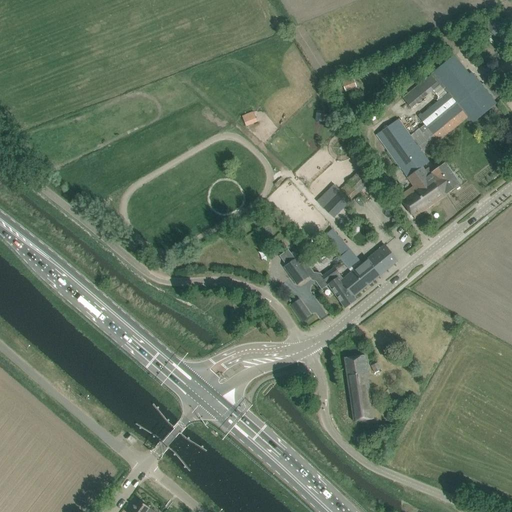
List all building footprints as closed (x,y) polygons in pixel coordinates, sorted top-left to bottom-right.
[(498,32),(493,20),(485,23),(490,35),(498,32)] [(399,120),(377,135),(408,178),(422,167),(429,162),(423,154),(441,139),(466,118),(469,116),(474,122),(497,104),(482,85),(455,55),(431,75),(439,86),(446,95),(419,117),(425,124),(410,135),(399,120)] [(402,98),(411,108),(437,85),(428,75),(402,98)] [(353,76),(341,80),(345,91),(357,87),(353,76)] [(253,111),(243,116),(247,126),(258,121),(253,111)] [(414,187),(399,197),(409,209),(414,218),(447,194),(461,184),(455,176),(445,163),(432,172),(429,168),(425,171),(422,167),(408,178),(414,187)] [(340,190),(333,197),(343,208),(374,178),(363,168),(340,190)] [(338,212),(328,202),(323,208),(333,218),(338,212)] [(350,249),(342,239),(333,229),(325,236),(334,246),(342,256),(350,249)] [(397,261),(391,253),(385,245),(344,279),(341,281),(354,297),(397,261)] [(321,273),(314,272),(305,260),(300,264),(297,259),(285,267),(297,284),(309,276),(312,280),(315,281),(322,289),(329,285),(340,300),(339,300),(340,302),(341,301),(345,308),(356,300),(354,297),(341,281),(344,279),(335,267),(331,271),(323,276),(321,273)] [(396,350),(386,356),(390,363),(400,357),(396,350)] [(366,355),(345,358),(354,422),(364,420),(374,419),(366,355)] [(372,365),(375,373),(380,371),(376,363),(372,365)] [(410,398),(404,384),(393,389),(399,403),(410,398)] [(136,440),(131,435),(127,440),(132,444),(136,440)] [(156,511),(140,500),(131,511),(156,511)]
